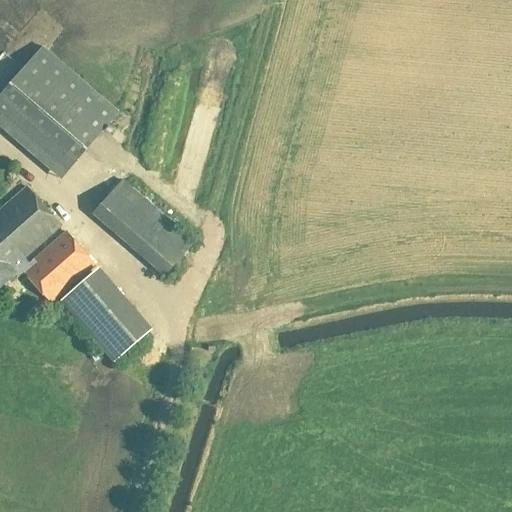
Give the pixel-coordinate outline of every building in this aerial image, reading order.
[(42,44),(0,92),(0,124),(63,180),(121,114),(42,44)] [(166,276),(196,241),(124,178),(93,213),(166,276)] [(0,250),(19,234),(33,250),(62,225),(28,186),(0,210),(0,250)] [(67,231),(34,260),(48,275),(37,285),(52,301),(95,263),(67,231)] [(0,287),(17,273),(19,275),(25,270),(37,285),(48,275),(34,260),(30,264),(24,258),(33,250),(19,234),(0,250),(0,287)] [(99,268),(60,301),(114,363),(153,330),(99,268)]
